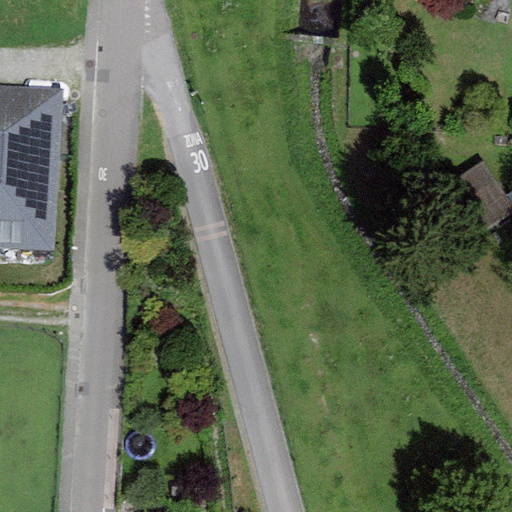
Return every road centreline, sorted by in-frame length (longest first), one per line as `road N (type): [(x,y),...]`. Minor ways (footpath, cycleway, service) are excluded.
road 1 (unclassified): [(119,12),(167,78),(281,511)]
road 2 (unclassified): [(119,12),(89,511)]
